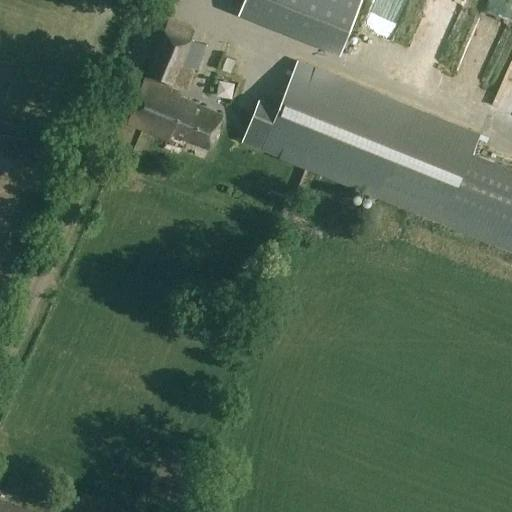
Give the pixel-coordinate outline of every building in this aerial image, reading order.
[(243,0),(238,13),(340,54),(361,0),(243,0)] [(429,0),(446,9),(450,0),(429,0)] [(511,0),(502,0),(487,31),(505,40),(511,24),(511,0)] [(415,44),(432,50),(441,24),(425,18),(415,44)] [(194,32),(168,22),(149,75),(189,90),(196,70),(182,65),(194,32)] [(363,45),(369,31),(353,25),(347,38),(363,45)] [(187,64),(202,70),(211,47),(196,41),(187,64)] [(298,61),(280,106),(258,98),(241,143),(511,251),(511,167),(473,152),(480,134),(298,61)] [(179,93),(146,80),(128,122),(170,139),(173,132),(210,148),(224,115),(177,96),(179,93)] [(28,142),(0,135),(0,168),(21,173),(28,142)] [(30,511),(0,501),(0,511),(30,511)]
